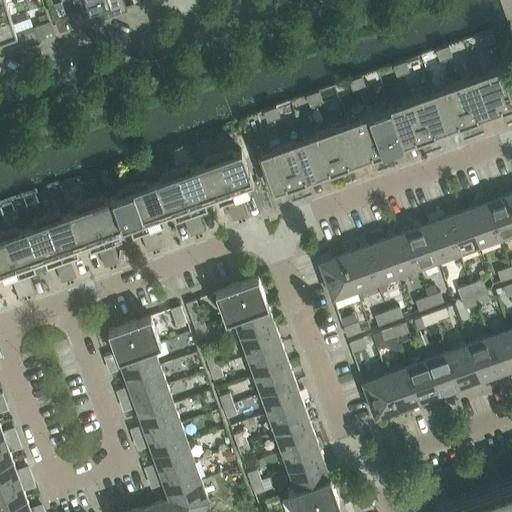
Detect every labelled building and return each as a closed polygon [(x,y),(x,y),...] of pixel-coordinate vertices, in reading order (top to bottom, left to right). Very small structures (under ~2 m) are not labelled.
[(125,5),(123,0),(87,0),(89,7),(56,19),(60,30),(134,4),(133,2),(125,5)] [(17,33),(13,22),(7,2),(0,3),(0,51),(54,32),(50,21),(17,33)] [(495,40),(492,29),(479,34),(483,44),(495,40)] [(453,55),(449,45),(443,47),(446,57),(453,55)] [(446,57),(443,47),(436,49),(440,59),(446,57)] [(410,70),(406,60),(400,62),(403,73),(410,70)] [(403,73),(400,62),(393,65),(397,75),(403,73)] [(511,93),(501,64),(476,73),(490,112),(502,107),(504,114),(511,110),(511,93)] [(490,112),(476,73),(455,81),(471,126),(481,122),(479,116),(490,112)] [(366,86),(363,76),(356,78),(360,88),(366,86)] [(360,88),(356,78),(350,80),(354,90),(360,88)] [(471,126),(455,81),(433,88),(447,127),(459,123),(461,129),(471,126)] [(447,127),(433,88),(412,96),(428,141),(438,137),(436,131),(447,127)] [(324,101),(320,91),(314,93),(317,104),(324,101)] [(317,104),(314,93),(307,96),(311,106),(317,104)] [(428,141),(412,96),(390,104),(404,143),(416,138),(418,145),(428,141)] [(404,143),(390,104),(369,112),(385,157),(395,153),(393,147),(404,143)] [(281,117),(277,107),(271,109),(274,119),(281,117)] [(274,119),(271,109),(264,111),(268,121),(274,119)] [(385,157),(369,112),(347,119),(361,158),(373,154),(375,160),(385,157)] [(361,158),(347,119),(326,127),(342,172),(352,168),(350,162),(361,158)] [(342,172),(326,127),(304,135),(318,174),(330,169),(332,176),(342,172)] [(318,174),(304,135),(283,142),(299,188),(309,184),(307,178),(318,174)] [(299,188),(283,142),(260,151),(274,190),(287,185),(289,191),(299,188)] [(249,168),(242,148),(233,151),(232,146),(218,151),(241,216),(248,213),(242,197),(251,193),(248,184),(254,182),(249,168)] [(241,216),(218,151),(204,156),(205,161),(198,164),(210,198),(216,196),(219,205),(227,202),(234,219),(241,216)] [(210,198),(198,164),(190,167),(189,162),(175,167),(198,232),(205,229),(199,212),(208,209),(205,200),(210,198)] [(198,232),(175,167),(161,172),(163,177),(155,179),(167,213),(173,211),(176,220),(184,217),(191,234),(198,232)] [(167,213),(155,179),(148,182),(146,177),(132,182),(155,247),(163,244),(156,227),(165,224),(162,215),(167,213)] [(155,247),(132,182),(118,187),(120,192),(112,195),(124,229),(130,227),(133,236),(142,233),(148,250),(155,247)] [(124,229),(112,195),(105,198),(103,193),(89,198),(112,263),(120,260),(114,243),(122,240),(119,231),(124,229)] [(511,230),(511,206),(507,193),(487,200),(499,235),(511,230)] [(112,263),(89,198),(75,203),(77,208),(69,210),(81,244),(87,242),(90,251),(99,248),(105,265),(112,263)] [(499,235),(487,200),(466,208),(479,243),(499,235)] [(81,244),(69,210),(62,213),(60,208),(46,213),(69,278),(77,275),(71,258),(79,255),(76,246),(81,244)] [(479,243),(466,208),(446,215),(459,250),(479,243)] [(69,278),(46,213),(32,218),(34,223),(26,226),(39,260),(44,258),(47,267),(56,264),(62,281),(69,278)] [(459,250),(446,215),(426,222),(438,257),(459,250)] [(438,257),(426,222),(405,230),(418,265),(438,257)] [(39,260),(26,226),(19,229),(17,224),(3,229),(26,293),(34,291),(28,274),(36,271),(33,262),(39,260)] [(26,293),(3,229),(0,229),(0,273),(1,273),(4,282),(13,279),(19,296),(26,293)] [(418,265),(405,230),(385,237),(397,272),(418,265)] [(397,272),(385,237),(364,245),(377,280),(397,272)] [(377,280),(364,245),(344,252),(357,287),(377,280)] [(357,287),(344,252),(332,256),(332,257),(325,259),(321,261),(324,269),(326,275),(333,295),(357,287)] [(511,275),(511,270),(510,265),(498,269),(501,279),(511,275)] [(269,303),(258,274),(216,290),(226,318),(234,316),(269,303)] [(486,288),(483,278),(470,282),(474,292),(486,288)] [(511,292),(511,281),(503,285),(507,295),(511,292)] [(474,292),(470,282),(458,287),(462,297),(474,292)] [(490,298),(487,291),(486,288),(474,292),(478,302),(490,298)] [(444,300),(440,290),(428,294),(432,304),(444,300)] [(478,302),(474,292),(462,297),(465,307),(478,302)] [(432,304),(428,294),(416,299),(419,309),(432,304)] [(200,307),(197,298),(187,302),(190,310),(200,307)] [(275,321),(269,303),(234,316),(240,333),(275,321)] [(183,309),(181,304),(171,307),(173,313),(183,309)] [(403,314),(400,305),(388,309),(391,319),(403,314)] [(449,315),(446,306),(434,310),(437,320),(449,315)] [(203,315),(200,307),(190,310),(193,319),(203,315)] [(185,314),(183,309),(173,313),(175,318),(185,314)] [(391,319),(388,309),(375,313),(379,323),(391,319)] [(437,320),(434,310),(422,314),(425,324),(437,320)] [(161,341),(151,314),(151,313),(109,328),(116,350),(104,354),(107,361),(161,341)] [(187,320),(185,314),(175,318),(177,323),(187,320)] [(206,324),(203,315),(193,319),(196,328),(206,324)] [(361,330),(357,320),(343,325),(347,335),(361,330)] [(409,330),(405,320),(393,325),(397,334),(409,330)] [(282,341),(275,321),(240,333),(247,353),(282,341)] [(209,333),(206,324),(196,328),(199,337),(209,333)] [(397,334),(393,325),(381,329),(384,339),(397,334)] [(511,365),(511,334),(509,327),(489,334),(502,369),(511,365)] [(502,369),(489,334),(468,342),(481,377),(502,369)] [(367,345),(363,335),(349,340),(353,350),(367,345)] [(160,363),(154,344),(161,342),(161,341),(107,361),(109,367),(121,362),(122,367),(126,375),(160,363)] [(289,360),(282,341),(247,353),(254,373),(289,360)] [(481,377),(468,342),(448,349),(461,384),(481,377)] [(461,384),(448,349),(428,357),(440,392),(461,384)] [(220,363),(216,353),(206,356),(210,367),(220,363)] [(440,392),(428,357),(407,364),(420,399),(440,392)] [(296,378),(289,360),(254,373),(261,391),(296,378)] [(167,382),(160,363),(126,375),(130,388),(118,393),(120,399),(167,382)] [(224,374),(220,363),(210,367),(214,377),(224,374)] [(420,399),(407,364),(387,371),(400,406),(420,399)] [(400,406),(387,371),(363,380),(371,400),(376,414),(387,410),(388,411),(400,406)] [(303,398),(296,378),(261,391),(268,411),(303,398)] [(174,401),(167,382),(120,399),(123,405),(135,401),(139,414),(174,401)] [(234,401),(230,391),(220,394),(224,405),(234,401)] [(310,417),(303,398),(268,411),(275,430),(310,417)] [(181,421),(174,401),(139,414),(144,427),(132,431),(134,437),(181,421)] [(238,412),(234,401),(224,405),(228,415),(238,412)] [(317,436),(310,417),(275,430),(282,449),(317,436)] [(0,442),(19,435),(17,429),(4,433),(3,429),(0,421),(0,442)] [(188,440),(181,421),(134,437),(136,443),(149,439),(153,452),(188,440)] [(248,440),(244,429),(234,433),(238,443),(248,440)] [(0,463),(13,459),(10,450),(9,446),(21,441),(19,435),(0,442),(0,463)] [(324,456),(317,436),(282,449),(289,468),(324,456)] [(195,459),(188,440),(153,452),(158,465),(146,470),(148,476),(195,459)] [(251,450),(248,440),(238,443),(242,454),(251,450)] [(330,474),(324,456),(289,468),(296,487),(330,474)] [(0,485),(33,474),(30,468),(18,472),(13,459),(0,463),(0,485)] [(201,477),(195,459),(148,476),(150,482),(163,477),(167,489),(201,477)] [(261,478),(258,468),(248,471),(252,482),(261,478)] [(0,507),(27,497),(24,489),(23,484),(35,480),(33,474),(0,485),(0,507)] [(315,511),(341,503),(330,474),(296,487),(288,489),(296,511),(315,511)] [(511,511),(511,476),(434,504),(437,511),(436,511),(434,511),(434,510),(429,511),(511,511)] [(202,511),(209,499),(201,477),(167,489),(169,497),(202,511)] [(265,489),(261,478),(252,482),(255,492),(265,489)] [(0,511),(46,511),(44,506),(32,510),(27,497),(0,507),(0,511)] [(202,511),(169,497),(162,499),(167,511),(202,511)] [(167,511),(162,499),(144,506),(146,511),(167,511)]
